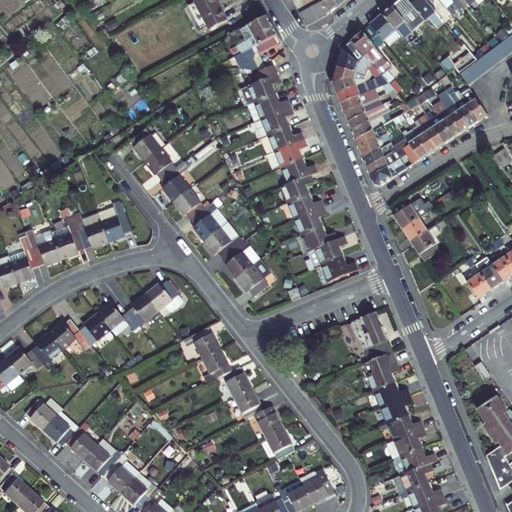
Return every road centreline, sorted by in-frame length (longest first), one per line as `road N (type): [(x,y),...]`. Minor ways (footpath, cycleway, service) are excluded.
road 1 (residential): [(354,511),(354,471),(247,335)]
road 2 (residential): [(0,331),(86,275),(184,255)]
road 3 (residential): [(313,52),(315,96),(363,212)]
road 4 (residential): [(424,358),(487,511)]
road 5 (residential): [(363,212),(464,146),(500,132)]
road 6 (residential): [(247,335),(389,276)]
road 7 (residential): [(0,425),(96,511)]
